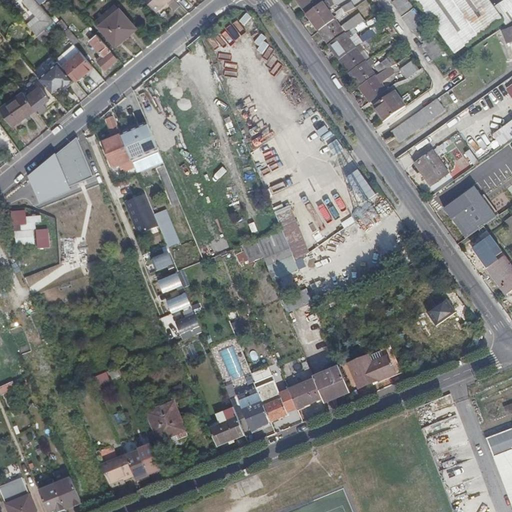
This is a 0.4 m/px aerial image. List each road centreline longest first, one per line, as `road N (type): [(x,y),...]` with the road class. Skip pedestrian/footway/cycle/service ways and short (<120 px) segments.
road 1 (tertiary): [(265,0),(511,339)]
road 2 (tertiary): [(511,351),(127,511)]
road 3 (residential): [(222,0),(0,181)]
road 4 (unknown): [(383,0),(426,67),(430,88),(366,141)]
road 5 (unknown): [(387,169),(498,103)]
road 6 (track): [(354,463),(238,511)]
